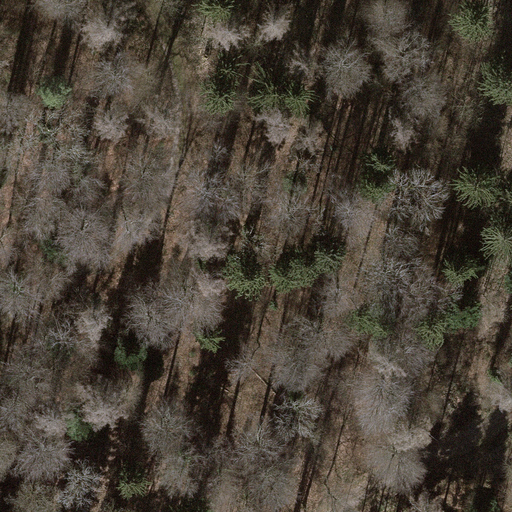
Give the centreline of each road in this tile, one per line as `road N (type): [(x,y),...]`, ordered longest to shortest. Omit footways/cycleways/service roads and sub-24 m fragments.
road 1 (track): [(0,327),(160,217),(192,128),(172,17),(160,0)]
road 2 (track): [(511,412),(353,511)]
